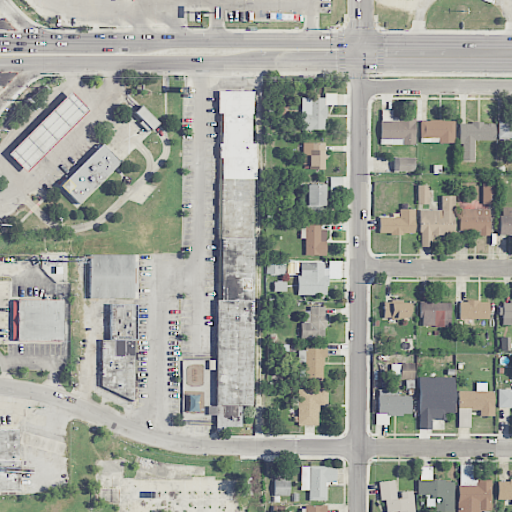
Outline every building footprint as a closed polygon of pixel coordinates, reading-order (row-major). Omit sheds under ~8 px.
[(216,406),(209,406),(209,413),(216,413),(216,427),(241,427),(241,405),(252,405),(254,91),(219,90),(216,406)] [(26,172),(7,154),(70,91),(88,110),(26,172)] [(301,97),(301,129),(325,130),(326,105),(336,105),(336,93),(325,93),(325,98),(301,97)] [(142,119),(136,112),(142,106),(158,122),(152,129),(151,128),(148,131),(139,123),(142,119)] [(415,144),(415,119),(392,118),(392,110),(381,110),(380,144),(415,144)] [(511,119),(498,120),(498,140),(511,139),(511,119)] [(474,141),(495,140),(494,123),(460,123),(461,161),(474,161),(474,141)] [(325,143),(304,142),(303,169),(325,169),(325,143)] [(79,203),(61,185),(103,144),(121,161),(79,203)] [(393,171),(415,171),(415,157),(393,157),(393,171)] [(330,190),(342,190),(341,177),(330,177),(330,190)] [(496,204),(495,183),(482,184),(482,204),(496,204)] [(307,184),(307,215),(325,215),(325,184),(307,184)] [(428,204),(428,185),(417,185),(417,204),(428,204)] [(455,196),(441,196),(441,210),(420,210),(419,246),(431,247),(432,233),(454,234),(455,196)] [(500,235),(511,235),(511,207),(500,208),(500,235)] [(415,209),(399,209),(399,218),(379,218),(378,234),(414,234),(415,209)] [(459,231),(480,231),(479,235),(489,235),(490,209),(459,209),(459,231)] [(305,256),(326,256),(326,230),(320,229),(320,223),(302,223),(302,238),(305,238),(305,256)] [(89,298),(137,298),(137,254),(89,254),(89,298)] [(284,275),(285,261),(266,260),(266,274),(284,275)] [(298,295),(326,295),(327,262),(298,262),(298,295)] [(62,298),(12,298),(12,341),(62,341),(62,298)] [(511,300),(503,300),(502,323),(511,322),(511,300)] [(488,301),(459,301),(459,320),(489,320),(488,301)] [(451,302),(421,302),(420,326),(450,327),(451,302)] [(136,303),(109,303),(109,339),(101,339),(101,394),(136,394),(136,303)] [(409,303),(383,303),(383,318),(410,318),(409,303)] [(325,308),(301,308),(302,339),(326,338),(325,308)] [(391,363),(390,379),(414,379),(414,364),(391,363)] [(454,377),(419,377),(418,429),(431,429),(432,413),(439,413),(439,419),(445,419),(445,413),(453,413),(454,377)] [(494,416),(494,391),(486,391),(486,383),(474,383),(474,391),(458,391),(458,427),(470,427),(470,410),(479,410),(479,416),(494,416)] [(297,425),(318,425),(318,405),(327,405),(327,389),(297,389),(297,425)] [(377,424),(388,425),(388,415),(410,415),(411,396),(397,396),(397,390),(377,389),(377,424)] [(498,407),(511,407),(511,389),(498,389),(498,407)] [(0,451),(18,451),(18,429),(0,429),(0,451)] [(0,491),(21,491),(21,459),(0,459),(0,491)] [(491,481),(472,480),(472,465),(458,464),(457,511),(479,511),(480,510),(490,510),(491,481)] [(301,490),(309,490),(309,500),(327,500),(327,481),(336,481),(335,466),(300,467),(301,490)] [(289,479),(273,480),(274,496),(290,495),(289,479)] [(511,504),(511,479),(497,480),(496,499),(511,500),(511,505),(511,504)] [(399,511),(398,511),(414,511),(413,491),(396,492),(396,480),(378,481),(379,500),(385,500),(385,511),(399,511)] [(433,511),(452,511),(454,480),(418,480),(418,493),(425,493),(425,507),(434,507),(433,511)]
